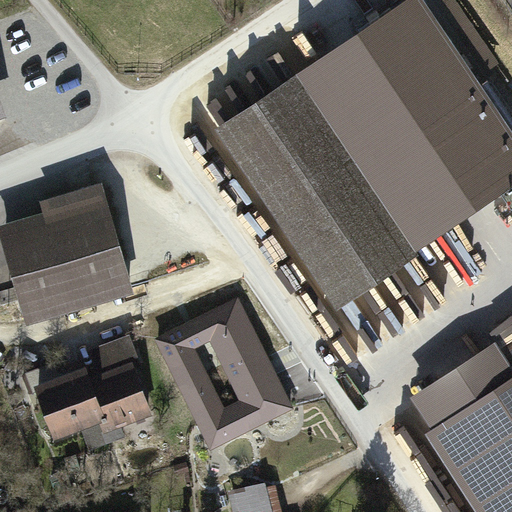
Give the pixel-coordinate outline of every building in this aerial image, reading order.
[(511,161),(406,6),(319,65),(430,231),(499,185),(511,202),(511,161)] [(410,254),(291,80),(227,123),(345,297),(410,254)] [(106,199),(49,216),(52,226),(6,239),(29,316),(131,286),(106,199)] [(165,328),(213,457),(273,434),(231,322),(230,322),(224,305),(165,328)] [(432,421),(427,425),(484,511),(511,511),(511,356),(497,333),(411,389),(432,421)] [(106,426),(150,409),(133,367),(142,363),(130,334),(99,346),(104,359),(98,362),(104,377),(92,382),(90,383),(103,414),(101,414),(106,426)] [(90,383),(92,382),(87,370),(40,389),(57,432),(101,414),(103,414),(90,383)] [(238,511),(273,511),(263,466),(230,475),(238,511)]
